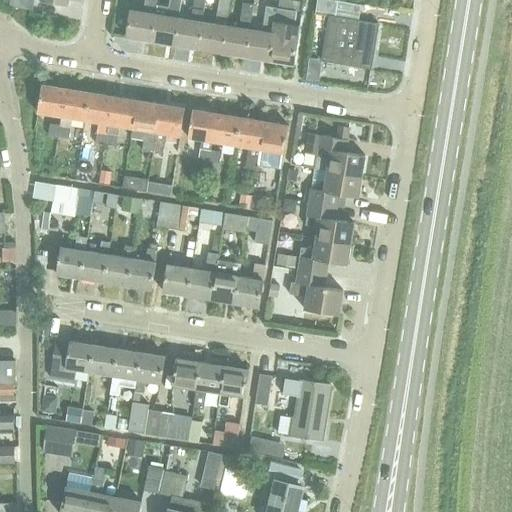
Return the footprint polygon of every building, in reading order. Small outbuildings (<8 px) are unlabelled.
[(9,0),(9,7),(32,11),(34,0),(33,0),(9,0)] [(126,37),(149,41),(155,15),(156,5),(157,0),(144,0),(143,13),(130,11),(126,37)] [(179,0),(170,0),(169,7),(156,5),(155,15),(149,41),(173,44),(177,19),(179,0)] [(173,44),(197,48),(202,23),(205,0),(194,0),(191,21),(177,19),(173,44)] [(197,48),(221,52),(225,27),(230,1),(224,0),(218,0),(215,25),(202,23),(197,48)] [(361,5),(330,0),(318,0),(316,13),(359,19),(361,5)] [(221,52),(245,56),(250,30),(254,5),(243,3),(239,29),(225,27),(221,52)] [(245,56),(269,60),(277,8),(267,7),(264,24),(262,32),(250,30),(245,56)] [(277,8),(269,60),(294,64),(298,38),(297,38),(299,26),(294,26),(296,11),(277,8)] [(370,68),(378,22),(359,19),(329,14),(322,60),(370,68)] [(42,85),(37,113),(61,117),(66,89),(42,85)] [(72,119),(85,121),(90,93),(66,89),(60,125),(58,137),(69,139),(71,127),(72,119)] [(95,143),(106,145),(114,97),(90,93),(85,121),(98,123),(95,143)] [(119,126),(132,129),(137,101),(114,97),(106,145),(116,147),(119,126)] [(142,151),(153,153),(161,104),(137,101),(132,129),(131,137),(144,139),(142,151)] [(161,104),(153,153),(163,154),(166,134),(180,136),(185,108),(161,104)] [(208,167),(209,161),(213,141),(217,113),(193,109),(188,137),(202,139),(198,165),(208,167)] [(241,117),(217,113),(213,141),(236,145),(241,117)] [(265,121),(241,117),(236,145),(249,147),(245,168),(257,170),(258,165),(265,121)] [(289,125),(265,121),(258,165),(282,169),(289,125)] [(50,124),(48,135),(58,137),(60,125),(50,124)] [(327,171),(362,177),(365,156),(346,152),(348,140),(320,135),(315,169),(327,171)] [(312,188),(309,203),(333,206),(335,194),(359,198),(362,177),(327,171),(326,181),(320,183),(312,188)] [(125,176),(123,188),(147,191),(149,179),(125,176)] [(93,202),(95,192),(55,186),(51,210),(74,214),(76,199),(93,202)] [(164,186),(163,194),(171,196),(172,187),(164,186)] [(94,202),(103,204),(105,193),(95,192),(94,202)] [(119,196),(108,194),(106,207),(116,209),(119,196)] [(124,196),(122,211),(140,213),(142,199),(124,196)] [(156,227),(167,229),(171,205),(161,203),(156,227)] [(318,228),(316,238),(351,244),(354,223),(331,219),(333,206),(309,203),(305,226),(318,228)] [(171,205),(167,229),(178,231),(182,206),(171,205)] [(199,208),(183,206),(179,230),(185,231),(188,215),(198,216),(199,208)] [(213,225),(223,226),(225,213),(215,211),(213,225)] [(223,230),(246,234),(249,217),(225,213),(223,226),(223,230)] [(249,217),(246,234),(247,234),(248,231),(257,232),(255,243),(269,245),(272,221),(249,217)] [(56,274),(80,278),(85,250),(87,238),(77,236),(75,249),(60,247),(56,274)] [(301,247),(297,270),(322,274),(324,261),(348,265),(351,244),(316,238),(314,249),(301,247)] [(80,278),(103,282),(108,255),(110,243),(101,241),(99,253),(85,250),(80,278)] [(103,282),(127,286),(132,259),(134,247),(124,245),(122,257),(108,255),(103,282)] [(14,263),(14,247),(5,247),(5,248),(3,248),(3,263),(14,263)] [(132,259),(127,286),(150,290),(157,251),(147,249),(145,261),(132,259)] [(187,296),(211,300),(217,260),(218,255),(209,253),(206,271),(192,268),(187,296)] [(278,254),(277,265),(296,268),(297,257),(278,254)] [(211,300),(234,304),(240,276),(242,264),(217,260),(211,300)] [(164,293),(187,296),(192,268),(168,264),(164,293)] [(240,276),(234,304),(258,308),(266,266),(255,264),(253,279),(240,276)] [(322,274),(297,270),(295,283),(291,282),(289,294),(307,297),(305,310),(339,315),(343,291),(320,287),(322,274)] [(0,326),(17,326),(17,305),(0,305),(0,326)] [(76,371),(89,373),(93,345),(70,341),(69,347),(56,345),(50,378),(75,382),(76,371)] [(89,373),(113,377),(117,349),(93,345),(89,373)] [(121,387),(135,389),(140,353),(117,349),(113,377),(110,395),(119,396),(121,387)] [(127,432),(159,437),(163,413),(147,410),(148,405),(138,404),(140,393),(143,394),(145,381),(160,384),(165,357),(140,353),(135,389),(134,392),(127,432)] [(172,385),(196,390),(201,363),(176,359),(172,385)] [(201,363),(196,390),(192,408),(203,409),(206,391),(219,394),(224,367),(201,363)] [(248,371),(224,367),(219,394),(217,405),(227,407),(229,396),(243,398),(248,371)] [(255,405),(266,407),(271,378),(260,376),(255,405)] [(14,382),(0,382),(0,395),(14,395),(14,382)] [(326,416),(331,386),(301,382),(295,418),(292,418),(289,435),(320,440),(324,415),(326,416)] [(43,396),(42,411),(56,413),(57,397),(43,396)] [(83,411),(82,424),(92,425),(94,412),(83,411)] [(173,415),(163,413),(159,437),(188,442),(190,428),(189,428),(171,425),(173,415)] [(0,414),(0,430),(13,430),(12,414),(0,414)] [(117,416),(107,414),(105,428),(116,430),(117,416)] [(191,422),(190,422),(189,428),(190,428),(188,442),(197,443),(200,424),(191,422)] [(211,446),(234,449),(239,425),(227,423),(225,436),(213,434),(211,446)] [(46,451),(74,456),(78,433),(51,427),(46,451)] [(109,437),(108,446),(125,449),(127,439),(109,437)] [(130,440),(127,456),(143,458),(146,442),(130,440)] [(0,464),(15,464),(15,448),(0,447),(0,464)] [(57,458),(51,483),(60,485),(66,460),(57,458)] [(296,511),(302,489),(297,487),(301,472),(271,465),(269,476),(276,478),(272,497),(267,496),(263,511),(296,511)] [(143,491),(157,494),(162,469),(148,466),(143,491)] [(86,511),(113,511),(116,498),(101,494),(106,470),(96,467),(91,493),(86,511)] [(220,495),(243,500),(249,476),(225,470),(220,495)] [(159,494),(172,498),(181,500),(181,498),(187,477),(165,471),(159,494)] [(60,511),(86,511),(91,493),(65,487),(60,511)] [(116,498),(113,511),(139,511),(141,503),(116,498)] [(181,500),(172,498),(169,509),(168,511),(201,511),(204,504),(181,498),(181,500)] [(0,511),(17,511),(18,503),(0,503),(0,511)]
